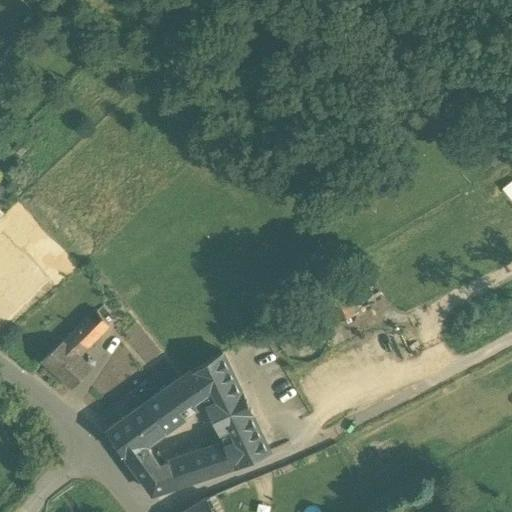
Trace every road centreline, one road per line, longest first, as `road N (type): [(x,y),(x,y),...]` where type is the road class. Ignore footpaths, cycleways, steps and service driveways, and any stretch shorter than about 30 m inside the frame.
road 1 (track): [(322,438),(511,336)]
road 2 (residential): [(90,449),(0,363)]
